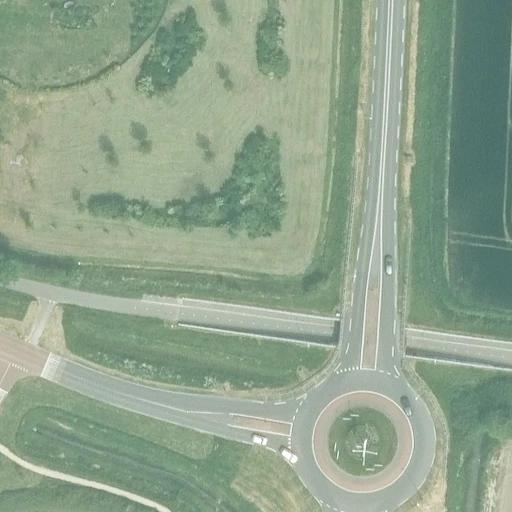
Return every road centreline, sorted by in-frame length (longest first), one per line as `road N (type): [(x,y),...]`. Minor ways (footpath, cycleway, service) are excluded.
road 1 (primary): [(379,218),(388,0)]
road 2 (tertiary): [(178,408),(17,354)]
road 3 (primary): [(379,218),(363,259),(346,380)]
road 4 (primary): [(387,383),(388,260),(379,218)]
road 5 (primary): [(374,501),(408,482),(424,447),(416,409),(387,383)]
road 6 (tertiary): [(178,408),(213,426),(299,446)]
road 7 (tertiary): [(304,415),(178,408)]
